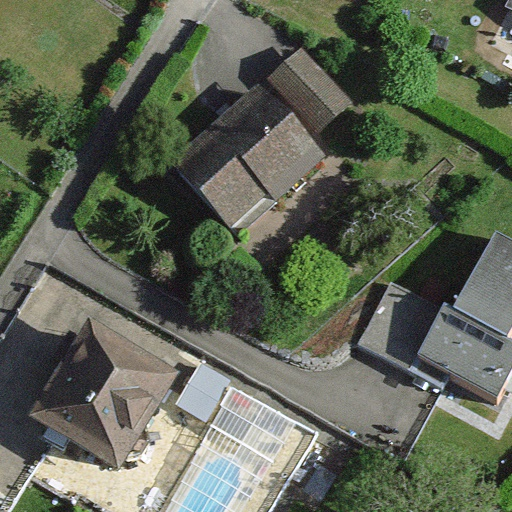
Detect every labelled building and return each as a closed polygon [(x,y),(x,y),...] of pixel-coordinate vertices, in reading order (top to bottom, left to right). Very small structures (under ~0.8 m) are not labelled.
[(511,0),(485,0),(485,2),(511,16),(511,0)] [(309,45),(273,71),(316,132),(353,107),(309,45)] [(243,85),(156,162),(218,231),(305,154),(243,85)] [(511,242),(494,232),(422,358),(495,400),(511,369),(511,340),(504,337),(511,323),(511,242)] [(77,321),(8,429),(102,488),(171,380),(77,321)]
